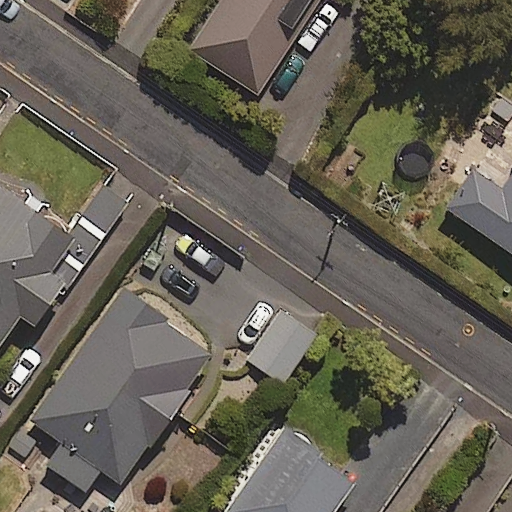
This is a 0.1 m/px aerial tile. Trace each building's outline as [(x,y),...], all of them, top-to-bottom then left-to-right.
[(304,0),(218,0),(189,48),(257,91),(298,26),(291,22),(304,0)] [(511,166),(502,182),(470,161),(443,201),(511,246),(511,166)] [(70,228),(0,180),(0,334),(19,307),(34,317),(60,279),(67,284),(126,198),(102,181),(70,228)] [(213,344),(125,282),(32,416),(63,437),(47,460),(85,486),(101,463),(121,477),(213,344)] [(316,329),(280,306),(247,357),(283,380),(316,329)] [(328,511),(356,471),(281,421),(222,508),(227,511),(328,511)]
